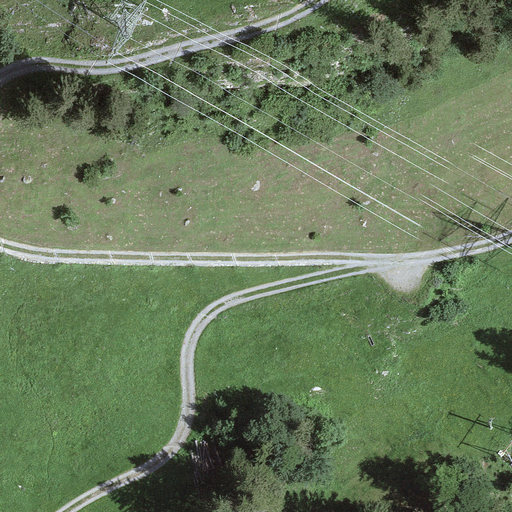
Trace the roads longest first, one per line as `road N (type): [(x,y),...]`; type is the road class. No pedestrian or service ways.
road 1 (track): [(382,253),(247,287),(211,304),(189,345),(168,433),(54,511)]
road 2 (track): [(0,238),(132,252),(382,253)]
road 3 (track): [(285,0),(121,56),(41,60),(0,74)]
road 4 (track): [(382,253),(445,246),(511,224)]
